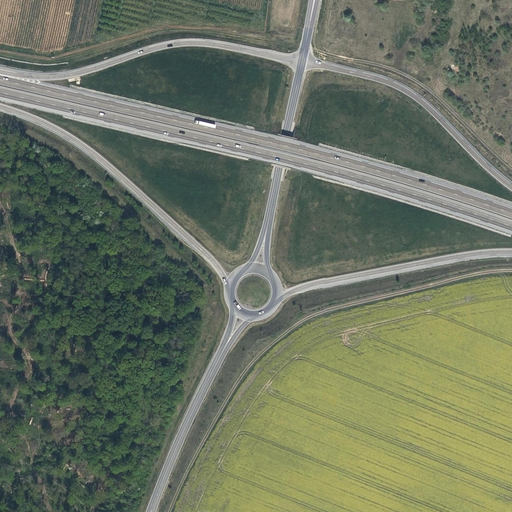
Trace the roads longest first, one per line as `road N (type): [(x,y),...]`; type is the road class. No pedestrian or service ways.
road 1 (primary): [(511,213),(295,147),(0,79)]
road 2 (primary): [(0,92),(292,160),(511,226)]
road 3 (track): [(511,271),(332,308),(293,326),(251,364),(210,422),(169,511)]
road 4 (primary): [(301,61),(207,42),(161,46),(54,77),(0,71)]
road 5 (primary): [(0,106),(90,150),(210,257),(229,289)]
road 6 (primary): [(511,187),(402,85),(301,61)]
road 7 (track): [(308,31),(328,51),(407,74),(511,167)]
road 8 (primary): [(276,300),(320,281),(511,251)]
road 9 (secondary): [(266,231),(301,61)]
road 10 (secondary): [(150,511),(220,355)]
